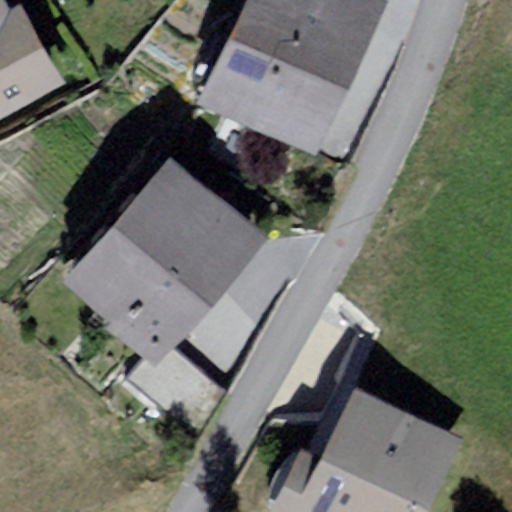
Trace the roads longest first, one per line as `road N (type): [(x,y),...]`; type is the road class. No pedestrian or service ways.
road 1 (residential): [(448,0),(437,46),(378,184),(279,346)]
road 2 (unclassified): [(279,346),(188,511)]
